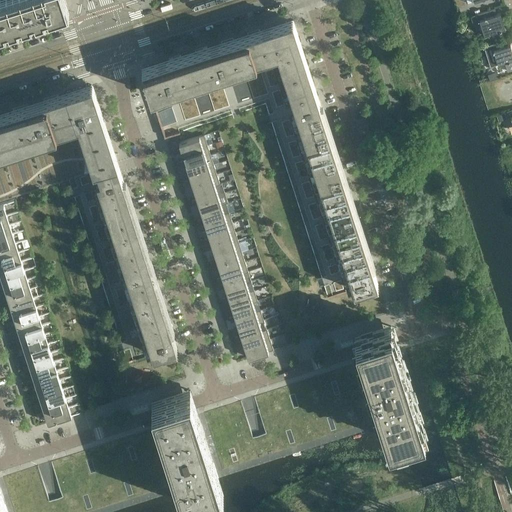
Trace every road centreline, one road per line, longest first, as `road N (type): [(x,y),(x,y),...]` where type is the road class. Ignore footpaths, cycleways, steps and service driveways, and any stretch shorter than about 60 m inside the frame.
road 1 (unclassified): [(220,397),(420,333),(308,0)]
road 2 (residential): [(220,397),(112,53)]
road 3 (unclassified): [(14,462),(220,397)]
road 4 (tertiary): [(112,53),(278,0)]
